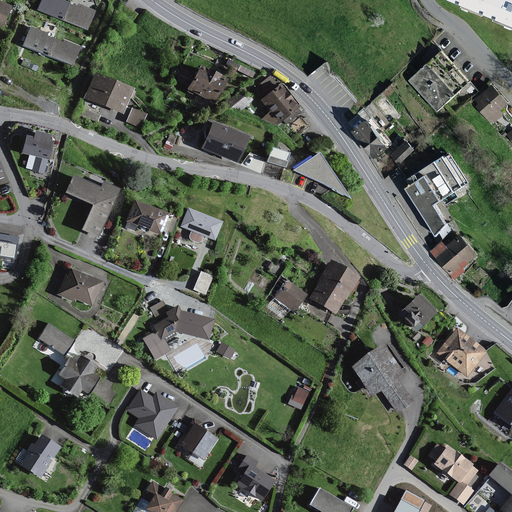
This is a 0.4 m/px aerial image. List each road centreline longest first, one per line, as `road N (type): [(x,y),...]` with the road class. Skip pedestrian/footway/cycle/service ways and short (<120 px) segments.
road 1 (tertiary): [(153,0),(297,83),(428,267)]
road 2 (residential): [(288,463),(150,376),(113,420),(109,446),(71,507),(0,493)]
road 3 (residential): [(294,192),(296,207),(363,285),(288,463)]
road 4 (residential): [(294,192),(156,161),(0,111)]
road 5 (residential): [(28,226),(145,280),(182,285),(194,272)]
road 6 (residential): [(428,267),(405,272),(294,192)]
road 7 (residential): [(428,0),(511,86)]
